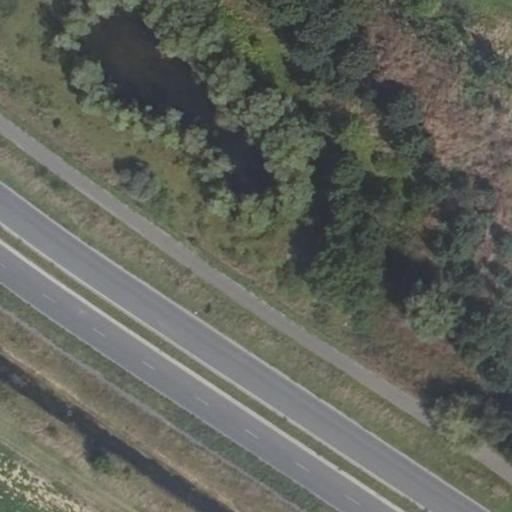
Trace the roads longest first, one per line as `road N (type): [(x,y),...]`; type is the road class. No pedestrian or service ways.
road 1 (primary): [(464,511),(0,202)]
road 2 (primary): [(0,260),(372,511)]
